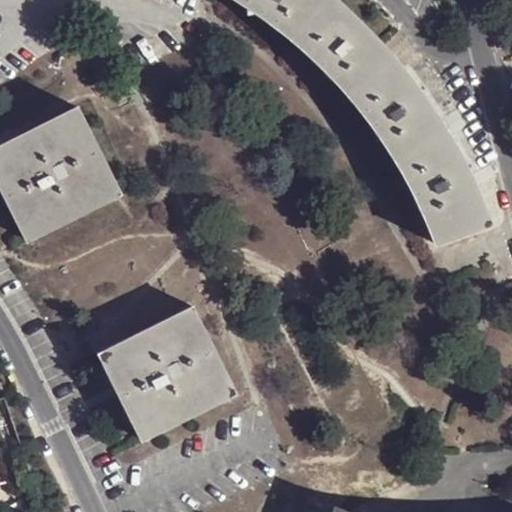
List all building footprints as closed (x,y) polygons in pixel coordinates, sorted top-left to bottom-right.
[(234,0),(235,0),(275,29),(290,40),(320,69),(329,78),(354,108),(366,124),(400,176),(403,181),(417,210),(420,216),(429,247),(486,233),(476,204),(464,176),(435,121),(421,99),(416,92),(381,50),(375,43),(335,2),(333,0),(234,0)] [(75,108),(0,144),(0,171),(24,219),(18,223),(25,239),(118,194),(110,177),(104,180),(78,127),(84,124),(75,108)] [(84,124),(78,127),(104,180),(110,177),(84,124)] [(0,171),(0,187),(18,223),(24,219),(0,171)] [(141,440),(214,405),(222,380),(195,325),(200,324),(192,308),(129,338),(105,354),(140,423),(134,426),(141,440)] [(200,324),(195,325),(222,380),(224,369),(200,324)] [(134,426),(140,423),(104,352),(98,355),(134,426)] [(222,380),(214,405),(236,394),(228,378),(222,380)]
